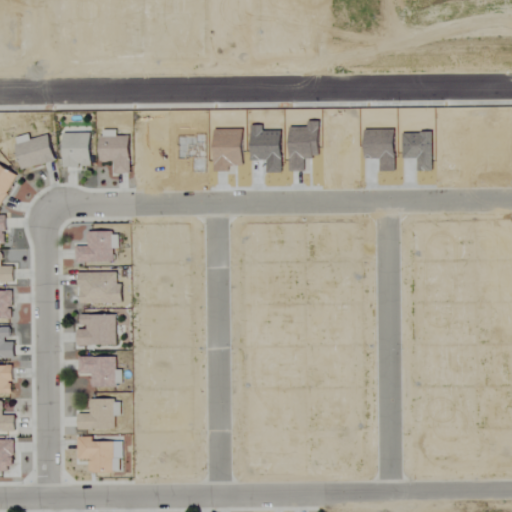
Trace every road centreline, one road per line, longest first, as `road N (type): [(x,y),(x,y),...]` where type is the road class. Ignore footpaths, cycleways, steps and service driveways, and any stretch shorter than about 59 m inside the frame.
road 1 (residential): [(511,35),(335,54),(209,88),(0,91)]
road 2 (residential): [(511,492),(0,500)]
road 3 (residential): [(45,209),(511,203)]
road 4 (residential): [(385,205),(390,495)]
road 5 (residential): [(216,207),(220,497)]
road 6 (residential): [(48,499),(45,209)]
